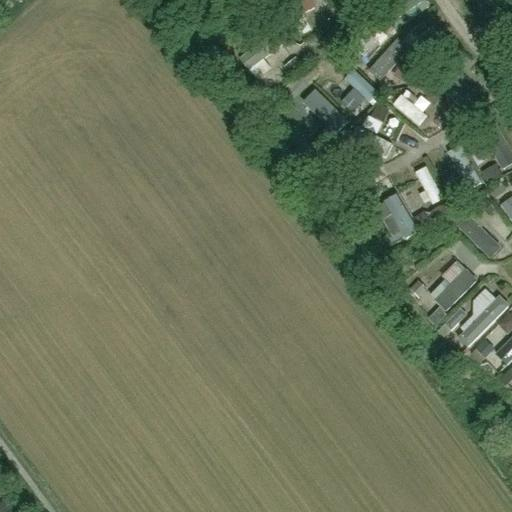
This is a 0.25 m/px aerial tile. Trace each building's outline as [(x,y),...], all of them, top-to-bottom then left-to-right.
[(305,39),(316,35),(306,12),(318,8),(315,0),(309,0),(292,7),(305,39)] [(401,32),(429,13),(420,0),(419,0),(392,19),(401,32)] [(369,16),(360,25),(383,48),(392,39),(369,16)] [(386,72),(399,79),(413,53),(400,46),(386,72)] [(466,54),(457,64),(469,75),(478,65),(466,54)] [(363,104),(376,95),(358,72),(346,82),(363,104)] [(449,97),(458,90),(442,72),(434,79),(449,97)] [(301,73),(261,115),(313,167),(356,124),(301,73)] [(423,127),(431,118),(404,97),(397,107),(423,127)] [(422,172),(433,207),(444,203),(432,168),(422,172)] [(511,192),(502,197),(511,217),(511,192)] [(477,236),(492,260),(505,251),(491,228),(477,236)] [(450,310),(480,281),(468,269),(438,298),(450,310)] [(498,295),(462,339),(475,349),(510,306),(498,295)] [(511,334),(511,315),(503,326),(511,334)]
